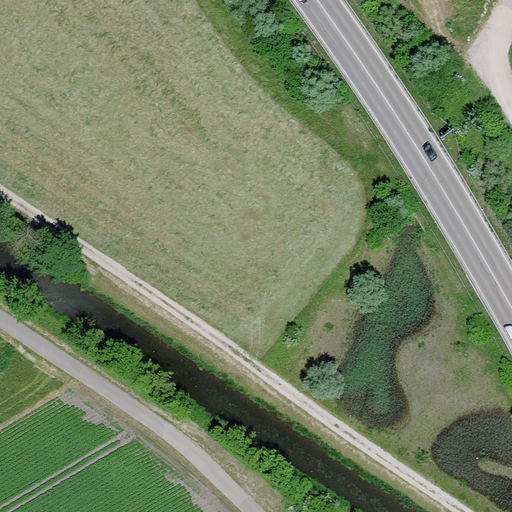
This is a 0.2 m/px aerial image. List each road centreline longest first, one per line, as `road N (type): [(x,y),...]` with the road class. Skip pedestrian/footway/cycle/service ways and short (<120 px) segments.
road 1 (track): [(0,192),(461,511)]
road 2 (trunk): [(511,310),(316,0)]
road 3 (track): [(0,317),(61,355),(245,511)]
